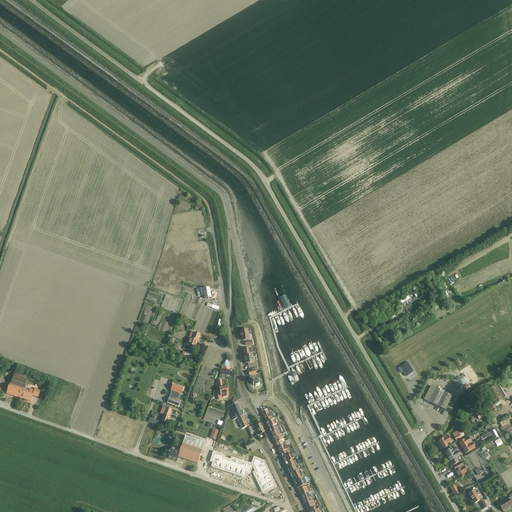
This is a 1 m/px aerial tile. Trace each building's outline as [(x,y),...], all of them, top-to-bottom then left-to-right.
[(204,299),(211,298),(209,288),(202,290),(204,299)] [(280,297),(285,309),(291,306),(285,295),(280,297)] [(247,329),(240,331),(242,341),(249,340),(247,329)] [(200,335),(193,332),(193,334),(194,334),(192,339),(190,339),(188,344),(185,343),(183,349),(189,352),(191,346),(196,347),(200,335)] [(248,363),(249,367),(249,368),(256,367),(255,356),(253,357),(252,355),(250,355),(244,356),(245,364),(248,363)] [(408,363),(400,367),(406,377),(414,372),(408,363)] [(21,399),(30,402),(32,396),(38,398),(40,391),(35,389),(33,393),(25,390),(30,376),(16,370),(10,385),(9,384),(6,394),(21,399)] [(218,400),(228,398),(227,394),(228,393),(227,387),(222,388),(220,380),(218,380),(220,395),(217,395),(218,400)] [(260,384),(260,383),(260,382),(259,381),(259,380),(258,380),(257,380),(256,380),(254,380),(253,381),(252,382),(252,383),(252,384),(252,385),(253,387),(254,387),(256,388),(257,388),(258,387),(259,387),(259,386),(260,385),(260,384)] [(173,392),(171,398),(177,400),(179,394),(180,395),(183,388),(173,385),(170,391),(173,392)] [(497,387),(503,399),(507,396),(500,385),(497,387)] [(431,386),(424,400),(445,411),(452,397),(431,386)] [(486,391),(479,395),(490,414),(497,410),(494,405),(486,391)] [(169,397),(167,404),(178,408),(181,402),(169,397)] [(237,404),(231,406),(228,408),(233,420),(237,419),(240,425),(242,429),(247,427),(245,423),(242,416),(237,404)] [(162,408),(160,414),(161,415),(163,415),(163,416),(161,419),(161,421),(168,424),(170,419),(168,419),(172,410),(167,408),(168,407),(163,405),(162,408)] [(262,412),(267,423),(272,421),(271,420),(275,418),(274,418),(272,413),(269,415),(267,410),(262,412)] [(277,417),(274,418),(275,418),(271,420),(272,421),(267,423),(269,429),(278,425),(280,424),(277,417)] [(503,433),(511,427),(511,418),(511,419),(510,417),(499,423),(501,426),(499,427),(503,433)] [(260,424),(254,427),(255,430),(257,429),(260,435),(265,433),(262,427),(260,424)] [(278,425),(269,429),(274,439),(282,435),(280,430),(278,425)] [(213,430),(210,438),(216,440),(219,432),(213,430)] [(287,436),(285,433),(282,435),(274,439),(276,444),(283,440),(282,438),(287,436)] [(458,433),(453,436),(456,442),(462,439),(461,437),(464,436),(462,433),(459,434),(458,433)] [(438,441),(438,442),(443,450),(448,447),(448,445),(452,443),(448,435),(438,441)] [(197,464),(205,443),(185,436),(179,454),(170,451),(167,458),(176,462),(178,457),(197,464)] [(471,444),(472,443),(469,437),(459,443),(462,449),(471,444)] [(277,446),(281,454),(292,449),(291,448),(289,449),(287,445),(290,443),(289,440),(285,443),(277,446)] [(257,449),(253,441),(244,445),(247,450),(250,449),(252,452),(257,449)] [(471,444),(462,449),(465,454),(475,449),(472,443),(471,444)] [(292,449),(281,454),(283,459),(290,456),(295,453),(294,450),(293,451),(292,450),(293,449),(293,448),(292,449)] [(444,453),(447,458),(458,452),(457,449),(452,451),(451,449),(444,453)] [(461,455),(458,452),(447,458),(451,464),(453,467),(459,463),(456,458),(461,455)] [(283,459),(285,464),(293,460),(297,458),(296,456),(295,456),(294,454),(295,453),(290,456),(283,459)] [(216,457),(213,466),(219,468),(222,459),(216,457)] [(222,459),(219,468),(224,470),(227,460),(222,459)] [(227,460),(224,470),(229,472),(232,462),(227,460)] [(287,469),(288,469),(295,465),(296,465),(293,460),(285,464),(288,469),(287,469)] [(232,462),(229,472),(234,473),(237,464),(232,462)] [(263,463),(254,467),(257,473),(266,469),(263,463)] [(464,474),(467,472),(461,463),(455,466),(458,470),(455,472),(460,479),(465,476),(464,474)] [(237,464),(234,473),(239,475),(242,465),(237,464)] [(242,465),(239,475),(245,477),(248,467),(242,465)] [(295,465),(288,469),(290,475),(299,470),(301,470),(302,469),(301,466),(297,468),(296,465),(295,465)] [(266,469),(257,473),(260,479),(269,474),(266,469)] [(290,475),(293,480),(303,475),(302,473),(301,474),(299,470),(290,475)] [(269,474),(260,479),(262,484),(271,480),(269,474)] [(306,481),(303,475),(293,480),(297,489),(306,485),(304,481),(306,481)] [(271,480),(262,484),(265,490),(274,486),(271,480)] [(450,488),(454,495),(459,493),(458,492),(463,489),(462,487),(461,489),(458,484),(450,488)] [(313,491),(312,489),(309,490),(307,486),(298,490),(301,496),(313,491)] [(301,496),(305,504),(313,501),(312,498),(311,498),(310,496),(314,494),(313,491),(301,496)] [(478,496),(480,495),(479,492),(476,494),(474,491),(469,494),(475,504),(480,501),(478,496)] [(511,494),(509,496),(510,498),(505,500),(504,498),(500,500),(502,503),(499,504),(504,511),(511,507),(511,494)] [(487,507),(483,500),(479,503),(483,509),(487,507)] [(316,508),(313,501),(305,504),(308,511),(316,508)]
